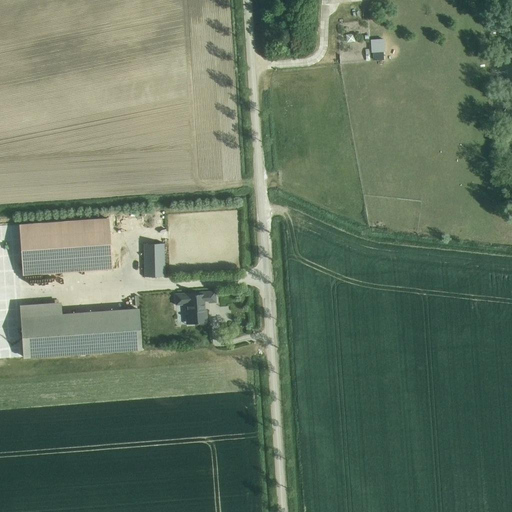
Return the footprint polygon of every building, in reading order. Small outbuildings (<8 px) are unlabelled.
[(348,33),(348,41),(356,41),(356,33),(348,33)] [(387,59),(386,37),(373,38),(374,59),(387,59)] [(21,225),(25,275),(111,269),(107,219),(21,225)] [(144,244),(145,277),(165,277),(164,244),(144,244)] [(216,291),(175,294),(176,305),(185,305),(186,325),(207,323),(206,310),(205,310),(204,302),(209,302),(209,304),(217,303),(216,291)] [(73,315),(76,353),(141,348),(139,310),(73,315)] [(73,315),(21,318),(24,357),(76,353),(73,315)]
